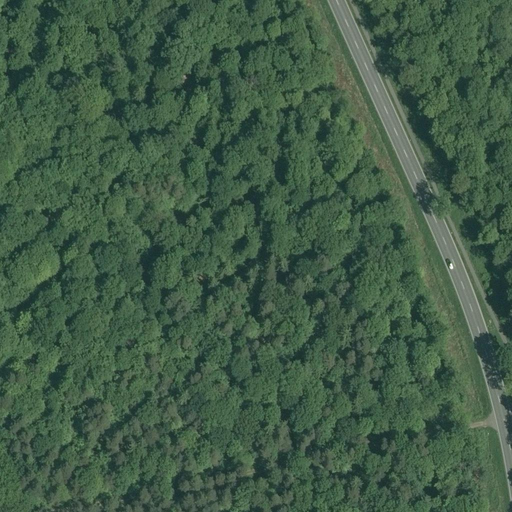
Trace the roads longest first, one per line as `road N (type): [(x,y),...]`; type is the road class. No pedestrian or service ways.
road 1 (primary): [(511,466),(460,283),(333,0)]
road 2 (track): [(39,511),(503,421)]
